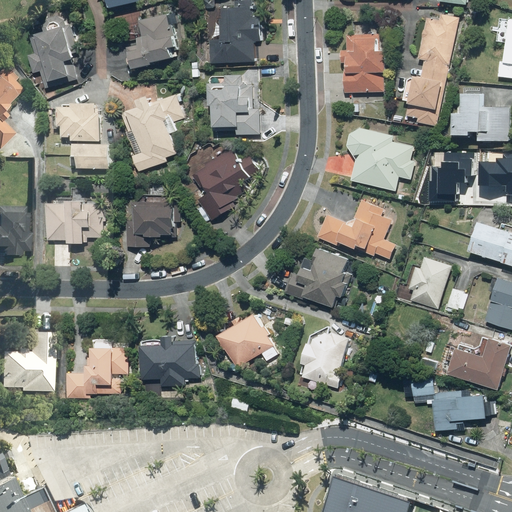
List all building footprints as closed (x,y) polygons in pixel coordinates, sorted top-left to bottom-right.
[(106,0),(109,12),(143,4),(142,0),(106,0)] [(255,18),(255,2),(240,2),(240,10),(222,10),(222,20),(211,20),(210,63),(255,65),(256,43),(259,43),(260,19),(255,18)] [(436,128),(461,19),(442,15),(441,23),(428,20),(418,61),(425,62),(421,81),(413,79),(405,117),(418,120),(417,124),(436,128)] [(170,17),(139,22),(142,38),(137,39),(139,46),(126,49),(130,73),(153,69),(153,66),(172,62),(170,52),(176,51),(170,17)] [(511,20),(508,20),(505,63),(499,62),(498,78),(511,79),(511,20)] [(33,38),(38,55),(29,57),(33,76),(42,74),(46,89),(59,86),(58,82),(70,79),(66,65),(74,63),(66,30),(33,38)] [(347,66),(347,74),(343,74),(344,94),(349,94),(385,94),(385,55),(377,55),(377,36),(347,36),(347,53),(341,53),(341,66),(347,66)] [(0,117),(0,110),(10,100),(18,91),(7,81),(11,76),(0,65),(0,148),(13,134),(0,122),(0,120),(2,119),(0,117)] [(243,78),(226,78),(215,78),(211,80),(211,87),(208,87),(208,109),(212,110),(212,133),(237,133),(237,136),(260,137),(260,109),(253,109),(254,85),(243,85),(243,78)] [(511,109),(485,108),(485,106),(485,103),(485,94),(461,93),(460,111),(456,111),(455,136),(474,137),(474,132),(479,132),(478,143),(489,143),(503,143),(503,142),(510,142),(511,109)] [(185,117),(177,96),(154,105),(152,101),(137,107),(138,110),(125,114),(141,155),(134,157),(140,174),(169,163),(167,158),(178,154),(166,124),(185,117)] [(97,107),(64,106),(63,110),(55,110),(54,130),(62,131),(62,140),(70,140),(70,143),(99,144),(100,115),(96,115),(97,107)] [(348,151),(357,157),(353,185),(398,193),(401,179),(413,181),(416,162),(412,161),(414,146),(393,142),(394,136),(360,129),(350,135),(348,151)] [(112,147),(76,145),(75,168),(111,170),(112,147)] [(239,163),(233,152),(204,168),(205,171),(193,178),(203,197),(198,200),(210,223),(242,205),(235,192),(253,182),(250,177),(259,172),(251,156),(239,163)] [(362,201),(351,227),(326,217),(317,239),(387,267),(396,246),(384,241),(393,221),(381,217),(384,210),(362,201)] [(181,206),(138,204),(136,248),(151,249),(152,242),(163,242),(164,238),(175,239),(176,222),(180,222),(181,206)] [(84,206),(47,207),(48,241),(68,241),(68,248),(84,247),(84,230),(90,230),(90,214),(84,214),(84,206)] [(22,209),(0,207),(0,252),(0,254),(0,256),(18,258),(18,252),(26,253),(27,235),(20,234),(22,209)] [(511,236),(477,226),(467,256),(511,270),(511,236)] [(315,245),(306,268),(300,266),(298,272),(291,269),(280,295),(295,301),(339,318),(355,279),(346,275),(352,260),(315,245)] [(419,271),(413,269),(403,300),(439,311),(453,267),(423,257),(419,271)] [(511,284),(497,281),(485,323),(511,330),(511,284)] [(270,336),(265,327),(263,329),(255,316),(217,340),(237,372),(274,348),(268,338),(270,336)] [(55,391),(56,331),(31,330),(30,347),(19,347),(19,349),(3,349),(2,386),(22,387),(21,390),(55,391)] [(318,333),(310,336),(302,367),(306,368),(303,380),(338,389),(350,342),(318,333)] [(169,341),(148,340),(147,377),(164,378),(164,384),(189,385),(189,379),(204,379),(205,363),(199,363),(200,343),(181,343),(181,334),(169,334),(169,341)] [(91,372),(72,371),(70,398),(94,399),(94,393),(124,395),(125,374),(133,374),(134,347),(117,346),(118,338),(99,338),(98,356),(92,356),(91,372)] [(481,359),(453,351),(445,376),(498,392),(511,347),(487,339),(481,359)] [(433,381),(405,381),(405,396),(433,396),(433,392),(433,381)] [(433,392),(433,396),(434,431),(465,430),(465,421),(486,421),(485,416),(497,416),(497,402),(484,402),(483,395),(470,396),(470,391),(433,392)] [(28,511),(12,478),(0,483),(0,511),(28,511)]
